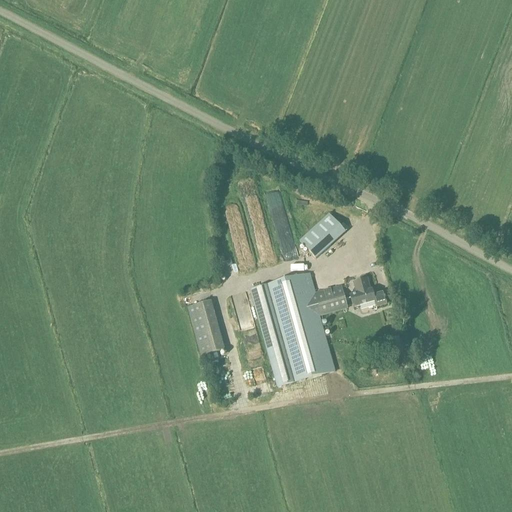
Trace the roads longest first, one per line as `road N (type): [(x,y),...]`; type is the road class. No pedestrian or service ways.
road 1 (unclassified): [(511,270),(0,11)]
road 2 (track): [(511,379),(253,408),(0,453)]
